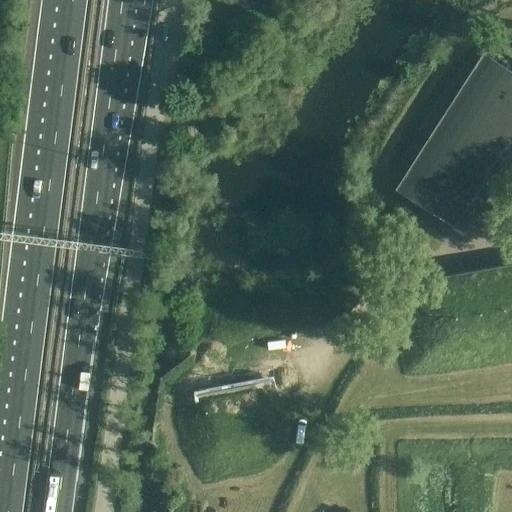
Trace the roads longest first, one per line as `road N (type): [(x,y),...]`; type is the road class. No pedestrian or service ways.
road 1 (unclassified): [(100,511),(166,0)]
road 2 (motorway): [(57,511),(122,0)]
road 3 (motorway): [(73,0),(8,511)]
